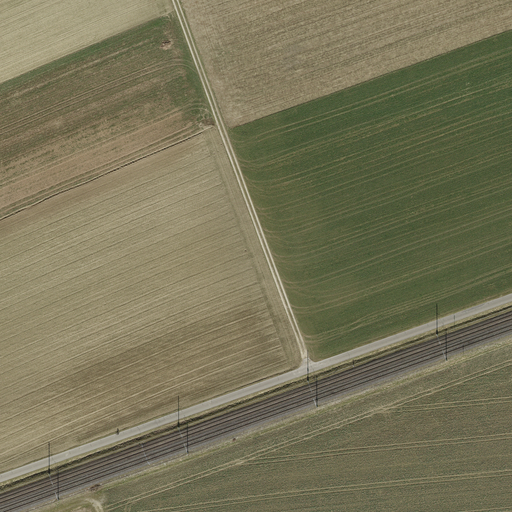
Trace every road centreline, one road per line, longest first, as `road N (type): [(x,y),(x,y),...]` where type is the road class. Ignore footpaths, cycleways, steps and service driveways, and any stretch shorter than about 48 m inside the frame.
road 1 (track): [(511,296),(0,478)]
road 2 (track): [(310,369),(175,0)]
